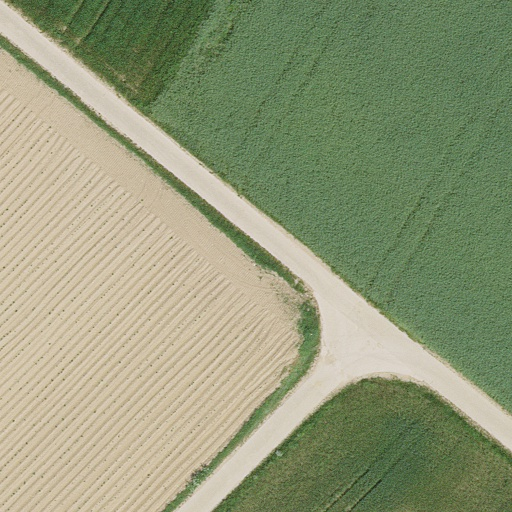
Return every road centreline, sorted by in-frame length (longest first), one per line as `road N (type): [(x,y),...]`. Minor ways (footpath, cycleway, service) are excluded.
road 1 (track): [(0,34),(373,341)]
road 2 (track): [(199,511),(373,341),(511,444)]
